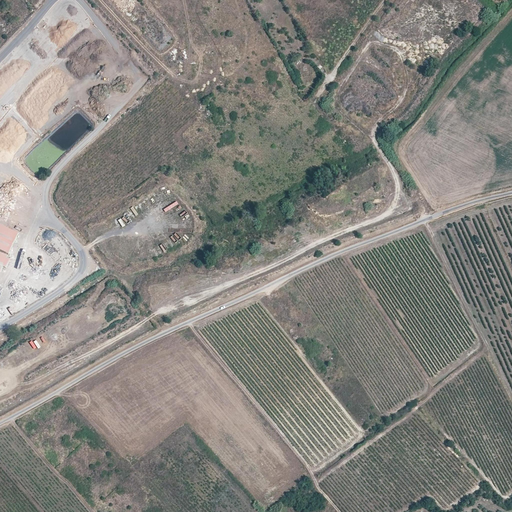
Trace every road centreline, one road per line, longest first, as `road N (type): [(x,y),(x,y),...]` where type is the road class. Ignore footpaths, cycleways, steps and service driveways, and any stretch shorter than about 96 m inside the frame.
road 1 (unclassified): [(511,193),(296,272),(0,422)]
road 2 (track): [(188,322),(340,511)]
